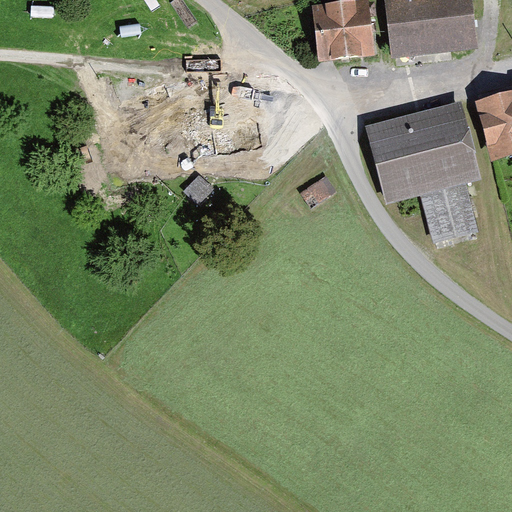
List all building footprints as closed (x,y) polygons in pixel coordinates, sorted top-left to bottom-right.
[(385,0),(391,58),(479,49),(473,0),(385,0)] [(321,63),(375,58),(370,2),(315,7),(321,63)] [(119,146),(257,155),(261,98),(123,88),(119,146)] [(511,94),(479,103),(494,163),(511,158),(511,94)] [(365,125),(384,201),(422,192),(434,243),(480,232),(468,185),(484,182),(464,101),(365,125)] [(199,207),(214,188),(199,176),(184,195),(199,207)] [(303,191),(313,208),(336,194),(325,177),(303,191)]
